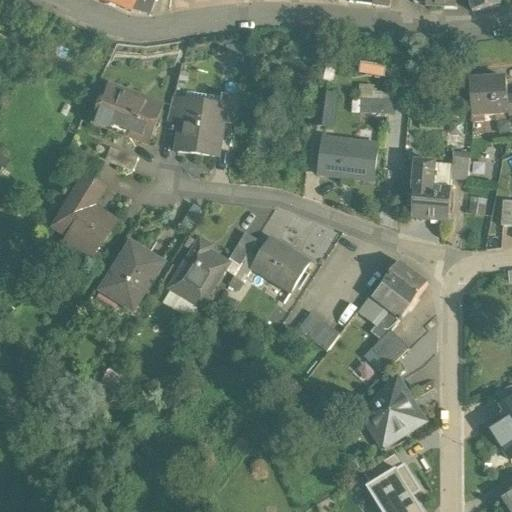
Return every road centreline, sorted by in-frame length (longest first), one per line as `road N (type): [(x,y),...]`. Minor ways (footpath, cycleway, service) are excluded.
road 1 (residential): [(511,18),(485,26),(265,10),(132,28),(50,0)]
road 2 (residential): [(451,260),(419,256),(290,200),(167,181)]
road 3 (residential): [(451,260),(452,511)]
road 4 (track): [(57,511),(0,363)]
